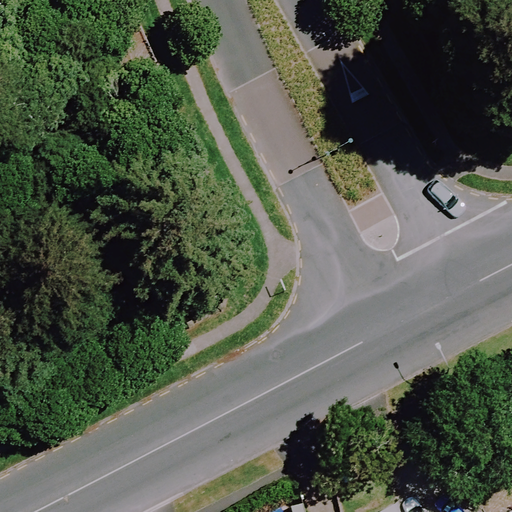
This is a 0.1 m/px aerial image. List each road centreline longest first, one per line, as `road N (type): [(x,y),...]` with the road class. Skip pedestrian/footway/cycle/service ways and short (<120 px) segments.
road 1 (residential): [(36,511),(422,308)]
road 2 (residential): [(422,308),(268,0)]
